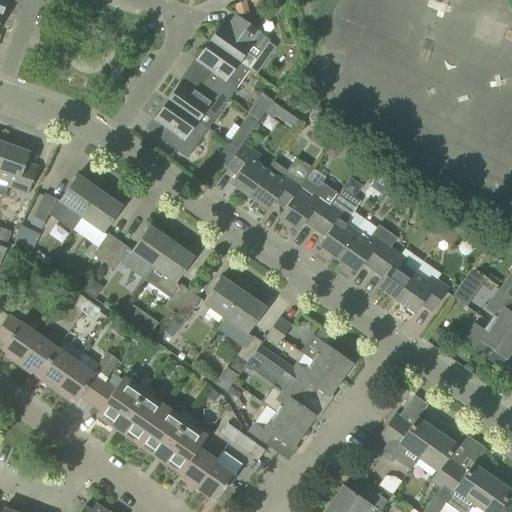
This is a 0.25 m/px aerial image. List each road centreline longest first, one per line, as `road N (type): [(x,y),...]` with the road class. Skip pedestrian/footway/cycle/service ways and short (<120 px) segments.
road 1 (unclassified): [(395,340),(113,135)]
road 2 (residential): [(395,340),(274,511)]
road 3 (residential): [(113,135),(173,37),(173,16),(136,0)]
road 4 (unclassified): [(113,135),(0,88)]
road 5 (unclassified): [(493,412),(395,340)]
